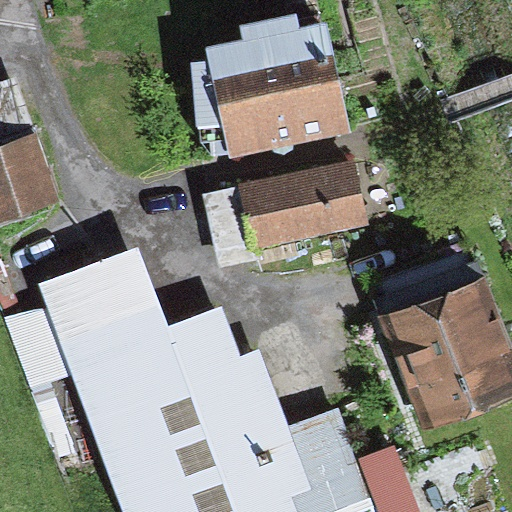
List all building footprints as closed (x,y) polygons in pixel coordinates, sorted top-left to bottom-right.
[(344,119),(324,18),(295,24),(293,11),(244,20),(247,36),(212,43),(214,52),(194,56),(199,125),(225,123),(227,141),(344,119)] [(0,209),(52,191),(29,126),(0,136),(0,209)] [(347,156),(205,185),(219,254),(254,247),(251,233),(358,210),(347,156)] [(240,358),(222,308),(169,327),(141,250),(39,288),(46,306),(7,321),(32,388),(72,374),(122,511),(340,511),(374,500),(340,408),(287,427),(259,351),(240,358)] [(511,366),(466,257),(372,298),(433,435),(511,400),(511,366)] [(434,511),(404,435),(368,449),(392,511),(434,511)]
